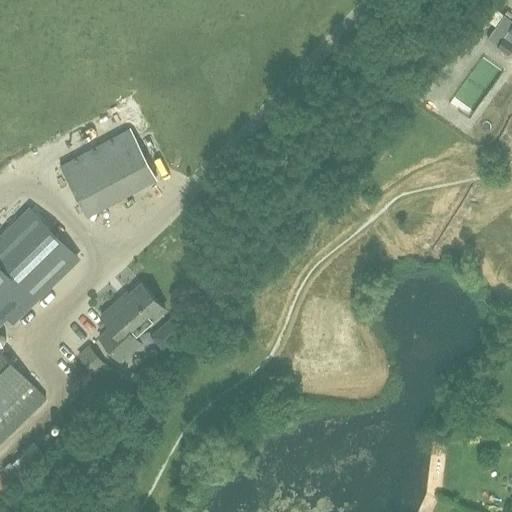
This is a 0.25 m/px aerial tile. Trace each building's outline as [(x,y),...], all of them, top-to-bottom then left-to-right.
[(511,20),(504,15),(487,38),(509,55),(511,50),(511,20)] [(152,175),(129,132),(61,168),(71,186),(85,178),(99,204),(152,175)] [(0,434),(42,393),(0,350),(0,309),(11,321),(77,257),(32,211),(0,242),(0,434)] [(122,297),(101,316),(111,327),(100,337),(120,360),(141,342),(135,336),(165,309),(142,283),(124,299),(122,297)] [(107,364),(88,345),(77,355),(95,375),(107,364)]
